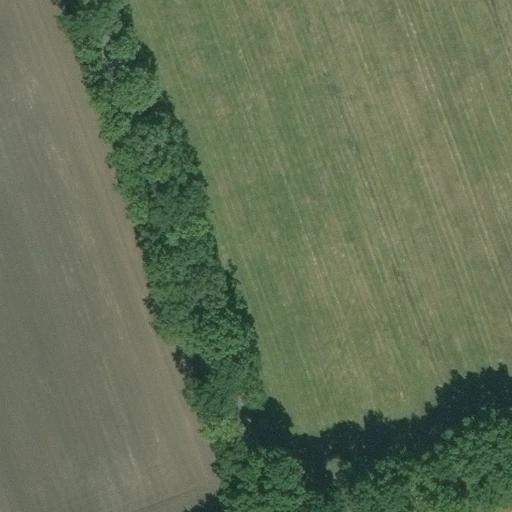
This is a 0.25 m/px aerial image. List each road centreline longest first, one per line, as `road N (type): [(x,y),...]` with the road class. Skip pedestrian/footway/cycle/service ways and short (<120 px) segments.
road 1 (unclassified): [(271,511),(89,0)]
road 2 (track): [(351,511),(511,444)]
